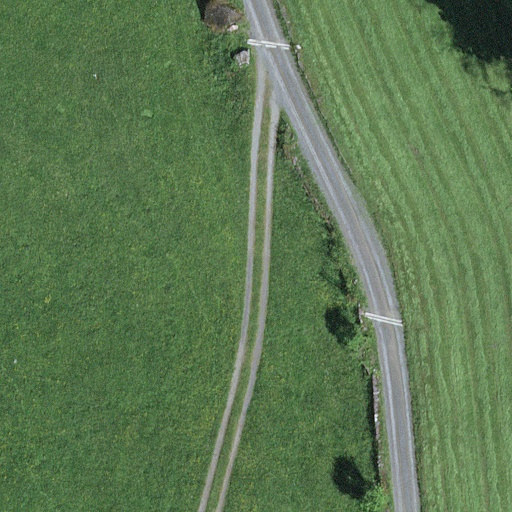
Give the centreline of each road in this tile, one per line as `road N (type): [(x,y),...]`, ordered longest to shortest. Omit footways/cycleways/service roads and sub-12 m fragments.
road 1 (track): [(254,0),(361,226),(388,338),(409,511)]
road 2 (track): [(277,55),(251,372),(216,511)]
